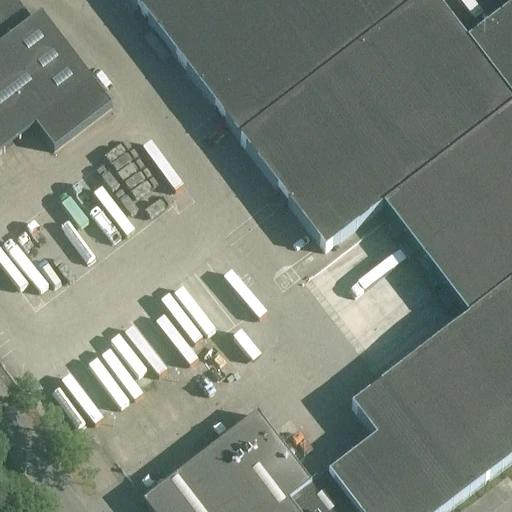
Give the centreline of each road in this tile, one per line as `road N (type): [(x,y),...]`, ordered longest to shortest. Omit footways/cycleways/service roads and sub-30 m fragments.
road 1 (unknown): [(218,203),(159,287),(123,303)]
road 2 (unclassified): [(72,511),(0,416)]
